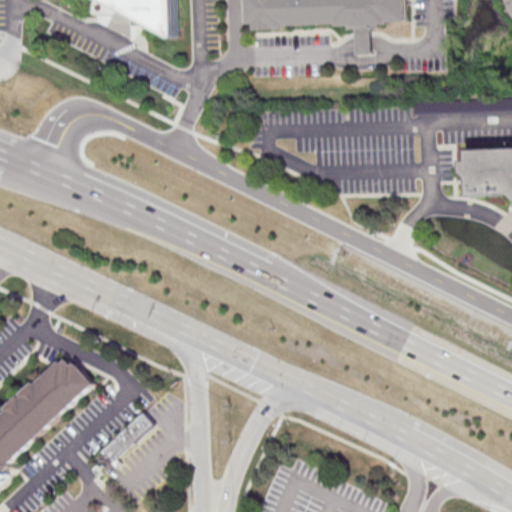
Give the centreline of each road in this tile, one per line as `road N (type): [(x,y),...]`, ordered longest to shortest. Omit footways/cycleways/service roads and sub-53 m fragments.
road 1 (tertiary): [(46,172),(78,120),(98,120),(511,323)]
road 2 (primary): [(511,397),(265,272)]
road 3 (primary): [(265,272),(46,172)]
road 4 (residential): [(197,337),(208,511)]
road 5 (residential): [(225,511),(249,441),(268,411),(301,386)]
road 6 (primary): [(197,337),(317,394)]
road 7 (primary): [(88,284),(197,337)]
road 8 (primary): [(407,436),(511,494)]
